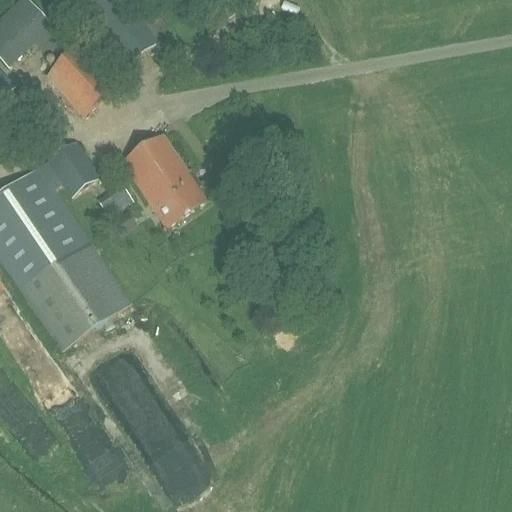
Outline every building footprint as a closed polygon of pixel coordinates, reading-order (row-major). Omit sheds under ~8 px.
[(0,60),(8,70),(54,29),(28,0),(25,0),(0,22),(0,60)] [(130,67),(159,46),(125,0),(100,0),(88,9),(130,67)] [(206,0),(225,19),(244,0),(206,0)] [(85,119),(116,91),(79,50),(48,78),(85,119)] [(0,103),(14,90),(0,75),(0,103)] [(167,231),(208,203),(199,189),(201,188),(191,173),(189,175),(164,138),(123,165),(167,231)] [(132,305),(99,257),(54,192),(64,185),(73,199),(100,181),(76,145),(49,164),(39,171),(39,170),(0,197),(0,258),(22,291),(64,352),(132,305)] [(110,220),(134,203),(121,184),(97,201),(110,220)] [(122,239),(140,228),(131,214),(113,225),(122,239)] [(25,322),(7,333),(79,457),(97,447),(25,322)]
